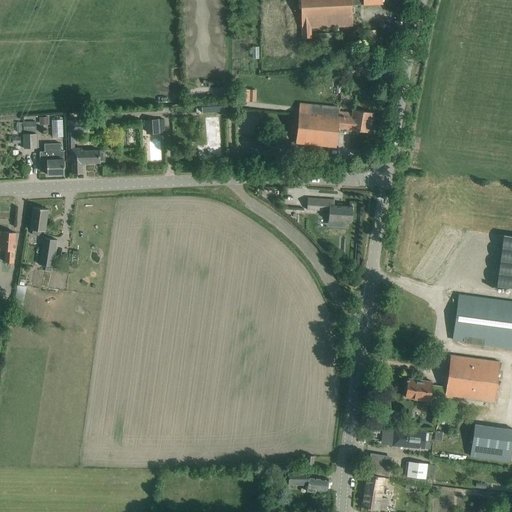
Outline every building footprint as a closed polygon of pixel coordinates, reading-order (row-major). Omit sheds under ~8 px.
[(351,5),(351,0),(300,0),(302,38),(311,37),(311,27),(353,25),(351,5)] [(249,101),(249,89),(241,89),(241,101),(249,101)] [(224,102),(202,103),(202,112),(225,110),(224,102)] [(338,127),(338,115),(310,112),(310,103),(300,103),(296,133),(295,143),(336,147),(338,127)] [(373,112),(363,110),(352,109),(351,113),(343,111),(342,113),(339,112),(338,115),(338,127),(349,129),(350,128),(369,132),(373,112)] [(207,145),(198,146),(199,159),(214,158),(214,155),(217,155),(217,157),(222,157),(219,117),(205,118),(207,145)] [(145,125),(146,133),(160,133),(159,119),(143,120),(144,125),(145,125)] [(88,132),(88,120),(68,120),(69,148),(75,148),(74,140),(77,140),(76,132),(88,132)] [(36,121),(23,121),(23,132),(36,132),(36,121)] [(36,133),(23,133),(24,148),(37,148),(36,133)] [(64,174),(64,164),(64,150),(61,150),(60,143),(44,143),(44,151),(40,151),(40,159),(46,159),(47,174),(64,174)] [(75,148),(69,148),(69,161),(72,161),(72,174),(82,174),(82,163),(100,162),(105,162),(104,150),(100,150),(82,150),(82,148),(77,148),(75,148)] [(334,199),(308,197),(308,198),(307,209),(316,210),(316,209),(318,210),(322,210),(323,210),(329,210),(328,220),(351,222),(351,221),(352,207),(353,206),(333,204),(334,199)] [(33,207),(32,217),(30,229),(33,229),(32,234),(38,234),(39,230),(45,231),(47,218),(48,209),(33,207)] [(0,231),(0,248),(5,249),(5,261),(13,261),(16,232),(0,231)] [(511,235),(504,235),(497,286),(511,287),(511,235)] [(53,266),(57,239),(43,237),(39,264),(53,266)] [(453,340),(511,347),(511,301),(459,294),(453,340)] [(494,400),(500,360),(451,354),(447,384),(447,386),(446,396),(452,397),(452,395),(494,400)] [(432,384),(433,382),(433,381),(418,379),(408,378),(405,397),(424,399),(424,402),(430,402),(431,394),(446,396),(447,386),(432,384)] [(511,449),(511,428),(476,423),(472,455),(510,461),(511,449)] [(426,431),(426,432),(394,429),(382,428),(381,442),(393,444),(393,445),(424,448),(431,448),(432,431),(426,431)] [(443,431),(436,430),(434,439),(442,440),(443,431)] [(313,466),(314,455),(307,455),(306,465),(313,466)] [(407,475),(407,477),(426,479),(427,471),(427,464),(409,462),(407,475)] [(308,471),(298,471),(289,471),(288,483),(306,484),(306,490),(315,491),(316,489),(327,490),(329,478),(308,476),(308,471)] [(389,478),(377,476),(367,474),(361,506),(367,507),(367,508),(369,508),(369,507),(386,510),(388,498),(382,497),(384,483),(388,484),(389,478)]
